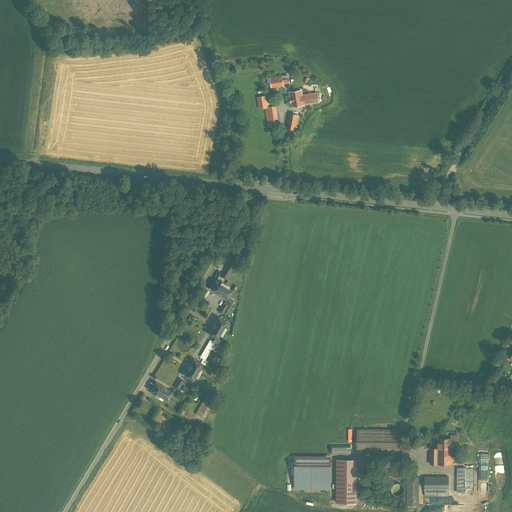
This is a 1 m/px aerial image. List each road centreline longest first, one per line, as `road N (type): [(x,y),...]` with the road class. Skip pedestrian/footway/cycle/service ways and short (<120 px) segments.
road 1 (unclassified): [(256,187),(65,511)]
road 2 (secondary): [(256,187),(0,159)]
road 3 (secondary): [(430,206),(256,187)]
road 4 (unclassified): [(430,206),(511,69)]
